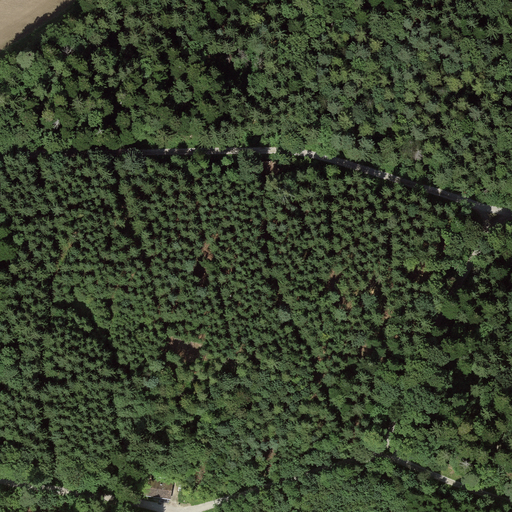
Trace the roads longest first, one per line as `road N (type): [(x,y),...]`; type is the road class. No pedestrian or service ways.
road 1 (track): [(0,158),(292,152),(511,213)]
road 2 (track): [(511,503),(382,456),(185,511)]
road 3 (track): [(382,456),(449,295),(501,211)]
road 4 (track): [(176,511),(0,482)]
